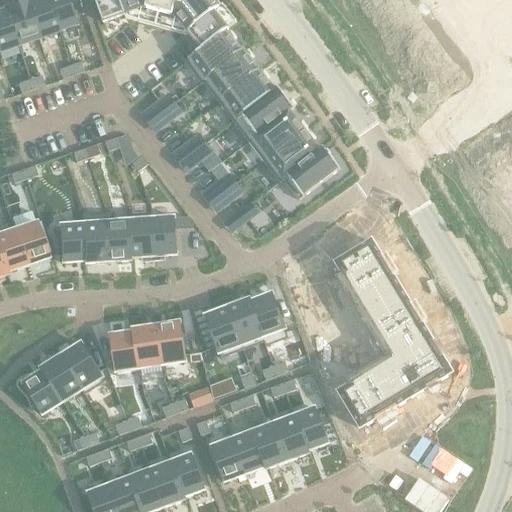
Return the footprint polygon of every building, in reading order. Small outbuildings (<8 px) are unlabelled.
[(47,0),(40,0),(26,5),(38,40),(58,33),(47,0)] [(70,0),(47,0),(58,33),(80,26),(70,0)] [(94,0),(104,25),(125,17),(126,20),(139,24),(139,25),(173,34),(187,37),(189,35),(202,52),(227,34),(229,32),(215,15),(220,11),(211,0),(94,0)] [(332,0),(345,16),(366,0),(332,0)] [(398,0),(366,0),(345,16),(361,36),(360,37),(361,38),(403,5),(398,0)] [(25,3),(5,10),(18,47),(38,40),(26,5),(25,3)] [(5,12),(0,14),(0,53),(18,47),(5,12)] [(417,19),(370,51),(385,72),(384,73),(384,74),(432,41),(417,19)] [(484,26),(475,33),(480,38),(489,32),(484,26)] [(202,52),(186,64),(201,85),(244,53),(243,52),(242,53),(227,34),(202,52)] [(432,41),(384,74),(399,95),(447,62),(432,41)] [(62,46),(50,50),(58,72),(59,72),(70,68),(62,46)] [(244,53),(201,85),(202,86),(204,84),(218,104),(259,73),(244,53)] [(494,54),(474,68),(482,78),(501,65),(494,54)] [(447,62),(399,95),(400,95),(415,116),(426,108),(427,109),(443,98),(442,97),(454,89),(440,68),(447,63),(447,62)] [(82,64),(70,68),(74,78),(85,74),(82,64)] [(70,68),(59,72),(62,82),(74,78),(70,68)] [(259,73),(218,104),(234,124),(278,90),(278,89),(274,92),(259,73)] [(41,78),(29,82),(33,92),(44,88),(41,78)] [(29,82),(18,86),(21,96),(33,92),(29,82)] [(278,90),(234,124),(249,144),(294,110),(278,90)] [(168,97),(158,104),(165,113),(174,106),(168,97)] [(174,106),(165,113),(172,122),(181,115),(174,106)] [(294,110),(249,144),(264,164),(305,133),(291,114),(294,111),(294,110)] [(305,133),(264,164),(279,184),(324,150),(324,149),(320,152),(305,133)] [(198,137),(189,144),(196,153),(205,146),(198,137)] [(456,157),(445,163),(459,184),(458,185),(459,186),(508,155),(507,154),(499,159),(486,138),(475,144),(475,143),(455,156),(456,157)] [(117,140),(105,144),(109,154),(120,150),(117,140)] [(205,146),(196,153),(202,162),(212,155),(205,146)] [(96,147),(84,151),(88,161),(99,157),(96,147)] [(324,150),(279,184),(280,185),(284,182),(299,202),(340,171),(324,150)] [(84,151),(73,155),(76,165),(88,161),(84,151)] [(202,162),(201,163),(210,174),(222,165),(213,154),(212,155),(202,162)] [(511,161),(508,155),(459,186),(472,208),(511,182),(511,161)] [(142,158),(132,166),(138,174),(148,167),(142,158)] [(34,168),(22,172),(26,182),(37,178),(34,168)] [(22,172),(11,176),(14,186),(26,182),(22,172)] [(229,177),(220,184),(226,193),(235,186),(229,177)] [(511,182),(472,208),(473,208),(474,208),(487,229),(511,213),(511,182)] [(235,186),(226,193),(233,202),(242,195),(235,186)] [(251,206),(242,213),(248,222),(257,215),(251,206)] [(175,220),(151,222),(153,259),(177,257),(175,220)] [(151,222),(129,223),(132,260),(153,259),(151,222)] [(128,224),(105,225),(108,265),(131,263),(128,224)] [(38,225),(15,232),(26,268),(49,261),(38,225)] [(105,225),(83,227),(85,264),(85,266),(108,265),(105,225)] [(83,227),(59,228),(62,265),(85,264),(83,227)] [(14,233),(0,237),(0,258),(5,275),(26,268),(14,233)] [(511,241),(499,249),(507,264),(511,261),(511,241)] [(372,244),(337,267),(343,278),(394,361),(339,394),(361,431),(452,375),(372,244)] [(323,275),(301,288),(307,298),(308,297),(329,284),(323,275)] [(315,311),(308,316),(314,325),(343,307),(332,289),(310,303),(315,311)] [(250,302),(249,302),(266,349),(288,340),(272,296),(251,304),(250,302)] [(236,303),(227,307),(243,352),(264,344),(266,349),(249,302),(237,307),(236,303)] [(218,314),(206,318),(221,360),(243,352),(227,307),(217,310),(218,314)] [(346,312),(317,330),(328,348),(357,330),(346,312)] [(180,325),(157,328),(163,367),(186,364),(180,325)] [(157,328),(134,331),(135,334),(140,371),(163,367),(157,328)] [(135,334),(111,337),(116,374),(140,371),(135,334)] [(346,344),(324,357),(335,376),(369,355),(371,354),(360,335),(346,344)] [(82,346),(61,359),(82,392),(103,379),(82,346)] [(61,359),(42,371),(43,373),(63,404),(82,392),(61,359)] [(285,364),(274,369),(277,378),(289,374),(285,364)] [(274,369),(262,373),(266,382),(277,378),(274,369)] [(43,373),(23,385),(43,417),(63,404),(43,373)] [(252,376),(241,381),(244,390),(256,386),(252,376)] [(232,380),(210,388),(211,391),(212,394),(214,402),(218,400),(237,393),(232,380)] [(293,382),(282,386),(285,396),(297,392),(293,382)] [(282,386),(270,391),(274,400),(285,396),(282,386)] [(207,391),(190,397),(195,409),(212,403),(207,391)] [(252,397),(241,401),(245,411),(256,407),(252,397)] [(241,401),(230,406),(233,415),(245,411),(241,401)] [(185,402),(174,406),(177,416),(189,411),(185,402)] [(174,406),(162,410),(166,420),(177,416),(174,406)] [(315,411),(294,419),(307,454),(328,446),(315,411)] [(138,419),(127,423),(131,433),(142,429),(138,419)] [(294,419),(274,427),(288,464),(308,456),(307,454),(294,419)] [(127,423),(116,428),(119,437),(131,433),(127,423)] [(206,423),(196,427),(201,438),(210,435),(206,423)] [(274,427),(254,434),(267,469),(268,471),(288,464),(274,427)] [(188,430),(178,433),(183,445),(192,441),(188,430)] [(254,434),(234,442),(247,476),(267,469),(254,434)] [(96,435),(85,439),(89,449),(100,445),(96,435)] [(149,436),(138,440),(141,450),(153,445),(149,436)] [(85,439),(74,444),(77,453),(89,449),(85,439)] [(138,440),(126,444),(130,454),(141,450),(138,440)] [(234,442),(212,450),(225,484),(247,476),(234,442)] [(109,451),(97,455),(98,456),(101,464),(101,465),(112,461),(109,451)] [(98,456),(87,460),(89,468),(101,464),(98,456)] [(192,457),(171,465),(183,500),(205,492),(192,457)] [(171,465),(150,473),(164,510),(184,502),(183,500),(171,465)] [(150,473),(130,480),(142,511),(158,511),(164,510),(150,473)] [(141,511),(130,481),(110,488),(118,511),(141,511)] [(118,511),(110,488),(89,496),(94,511),(118,511)]
